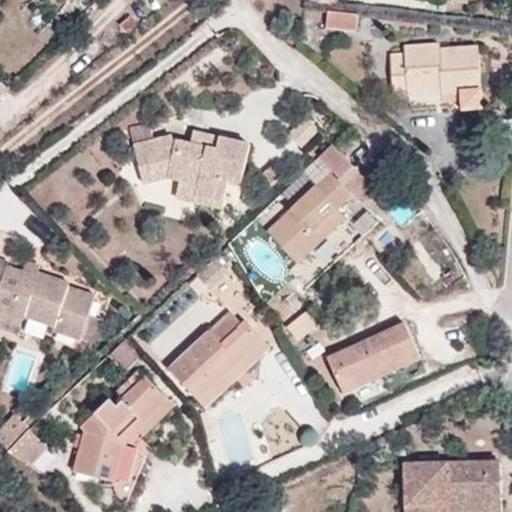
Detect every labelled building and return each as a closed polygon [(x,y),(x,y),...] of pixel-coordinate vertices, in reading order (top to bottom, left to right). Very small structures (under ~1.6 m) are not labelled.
[(358,13),(328,10),(327,27),(357,30),(358,13)] [(128,32),(137,23),(131,16),(121,24),(128,32)] [(393,97),(408,96),(407,88),(441,86),(442,94),(461,93),(464,111),(483,109),(478,47),(440,49),(439,44),(404,47),(405,54),(390,55),(393,97)] [(407,88),(408,96),(442,94),(441,86),(407,88)] [(218,149),(222,137),(195,131),(191,143),(218,149)] [(197,194),(225,201),(230,179),(243,181),(251,144),(222,137),(218,149),(191,143),(174,140),(173,135),(133,145),(145,183),(169,177),(181,180),(178,197),(195,201),(197,194)] [(355,193),(323,157),(306,172),(318,186),(268,232),(298,264),(348,218),(339,207),(355,193)] [(224,208),(225,201),(197,194),(195,201),(224,208)] [(82,340),(96,296),(70,287),(71,283),(39,272),(38,276),(8,266),(10,262),(0,258),(0,320),(21,327),(25,317),(54,327),(53,331),(82,340)] [(171,370),(206,408),(272,347),(248,321),(244,324),(232,312),(171,370)] [(410,314),(329,348),(346,388),(427,353),(410,314)] [(145,436),(176,406),(148,377),(123,401),(117,395),(82,427),(86,432),(75,472),(117,483),(127,444),(140,431),(145,436)] [(14,416),(0,430),(0,443),(7,451),(29,430),(14,416)] [(501,511),(500,465),(403,467),(404,511),(501,511)]
